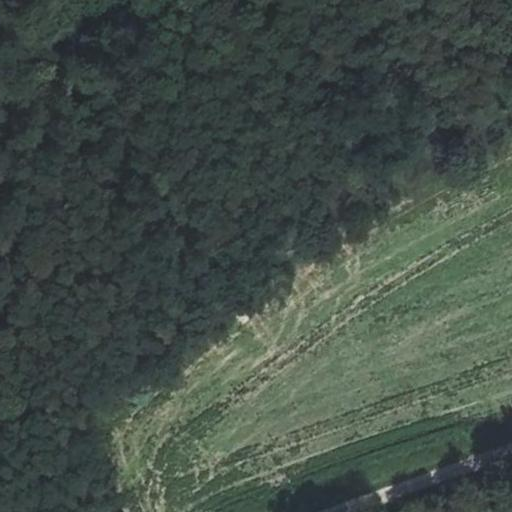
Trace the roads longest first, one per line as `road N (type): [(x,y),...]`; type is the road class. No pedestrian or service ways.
road 1 (track): [(114,511),(78,417),(0,283)]
road 2 (unclassified): [(335,511),(511,448)]
